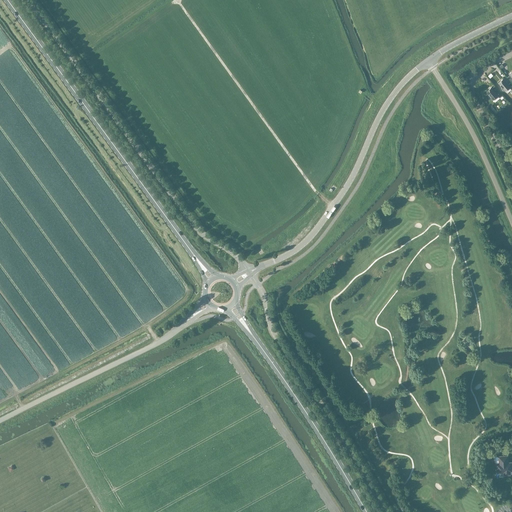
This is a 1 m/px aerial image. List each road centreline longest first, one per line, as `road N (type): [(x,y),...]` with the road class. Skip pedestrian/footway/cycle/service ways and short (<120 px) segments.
road 1 (unclassified): [(250,271),(200,233),(30,0)]
road 2 (primary): [(211,280),(7,0)]
road 3 (tertiary): [(250,271),(313,233),(384,107),(429,60)]
road 4 (unclassified): [(389,511),(271,331),(250,271)]
road 5 (primary): [(366,511),(230,306)]
road 6 (unclassified): [(0,421),(162,340),(208,302)]
road 7 (unclassified): [(511,222),(429,60)]
